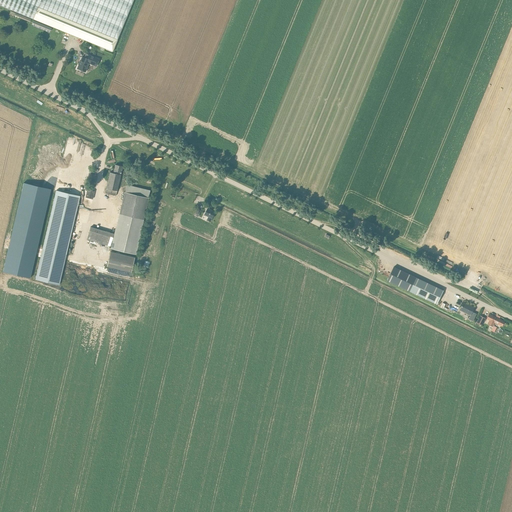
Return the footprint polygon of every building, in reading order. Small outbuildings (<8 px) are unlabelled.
[(0,0),(0,5),(33,19),(40,0),(0,0)] [(40,0),(33,19),(100,47),(104,49),(112,52),(133,0),(40,0)] [(15,13),(13,17),(16,18),(17,18),(29,23),(31,19),(15,13)] [(33,20),(32,23),(50,31),(51,28),(33,20)] [(95,66),(98,59),(85,54),(84,58),(82,57),(77,69),(81,71),(80,71),(81,71),(83,72),(84,72),(85,72),(88,63),(95,66)] [(109,172),(105,194),(115,196),(118,183),(122,167),(115,165),(114,167),(113,173),(109,172)] [(23,183),(3,272),(30,278),(35,254),(37,248),(50,189),(23,183)] [(87,189),(85,197),(92,199),(94,191),(93,191),(88,190),(87,189)] [(59,286),(65,257),(70,238),(80,196),(56,191),(42,250),(40,255),(35,280),(59,286)] [(135,254),(146,203),(148,198),(124,192),(123,198),(111,249),(135,254)] [(207,208),(204,215),(208,217),(206,220),(210,222),(215,212),(207,208)] [(90,227),(86,239),(110,246),(113,234),(90,227)] [(110,251),(106,267),(131,273),(134,257),(110,251)] [(388,278),(387,280),(436,304),(437,304),(442,294),(443,292),(443,290),(429,284),(416,277),(395,267),(394,267),(389,277),(388,278)] [(463,302),(460,310),(470,315),(468,319),(469,319),(473,321),(476,314),(472,312),(474,307),(473,307),(464,302),(463,302)] [(489,314),(486,319),(489,321),(488,324),(493,326),(494,323),(501,326),(504,321),(489,314)] [(480,316),(476,323),(481,325),(485,318),(480,316)]
